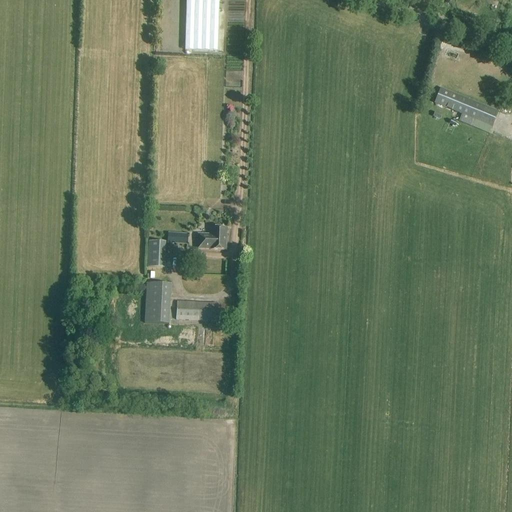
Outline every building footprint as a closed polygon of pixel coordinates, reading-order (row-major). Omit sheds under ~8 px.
[(217,52),(218,0),(186,0),(185,51),(217,52)] [(489,136),(498,113),(440,89),(435,103),(462,114),(458,123),(489,136)] [(227,231),(211,230),(211,237),(198,237),(198,251),(210,251),(210,252),(226,253),(227,231)] [(187,246),(188,234),(167,233),(167,245),(187,246)] [(147,268),(164,269),(166,244),(149,243),(147,268)] [(169,326),(171,287),(147,286),(145,325),(169,326)] [(217,304),(177,302),(176,321),(216,323),(217,304)]
